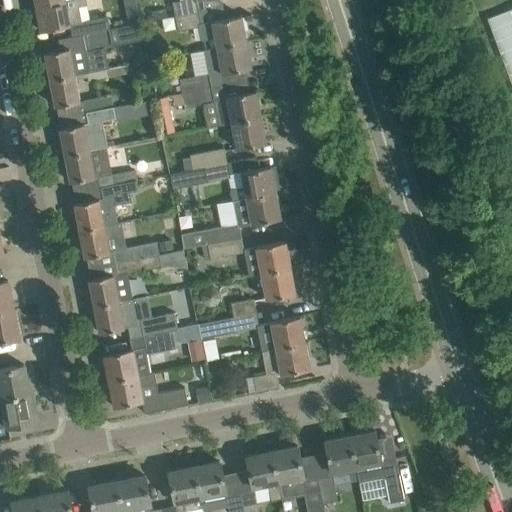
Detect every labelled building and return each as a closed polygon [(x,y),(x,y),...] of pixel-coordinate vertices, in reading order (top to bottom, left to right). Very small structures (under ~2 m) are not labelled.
[(57,0),(35,4),(40,31),(47,29),(60,27),(69,25),(82,23),(79,6),(86,4),(85,0),(57,0)] [(180,0),(172,2),(175,16),(198,12),(195,0),(196,0),(180,0)] [(511,9),(487,19),(511,85),(511,9)] [(177,31),(199,27),(202,40),(215,38),(216,47),(246,41),(241,15),(200,23),(198,12),(175,16),(177,31)] [(84,34),(109,29),(108,18),(82,23),(84,34)] [(119,27),(117,27),(120,41),(141,36),(139,23),(134,24),(128,25),(119,27)] [(45,52),(50,79),(57,78),(74,74),(91,71),(87,51),(112,46),(111,41),(111,38),(109,29),(84,34),(86,44),(60,49),(45,52)] [(246,41),(216,47),(222,73),(252,67),(246,41)] [(159,48),(150,50),(152,59),(161,57),(159,48)] [(128,64),(91,71),(73,75),(74,80),(87,78),(88,81),(130,73),(128,64)] [(220,85),(218,71),(178,78),(181,93),(220,85)] [(78,101),(74,80),(73,75),(57,78),(50,79),(55,106),(57,105),(71,103),(78,101)] [(183,104),(183,107),(214,101),(219,125),(231,122),(251,118),(261,116),(256,90),(223,97),(220,85),(181,93),(174,94),(176,106),(183,104)] [(85,111),(114,105),(112,96),(97,99),(97,97),(83,100),(85,111)] [(165,134),(176,132),(170,103),(159,106),(165,134)] [(116,118),(114,105),(73,114),(76,124),(61,128),(59,128),(65,155),(71,153),(107,147),(107,146),(104,147),(100,121),(102,120),(116,118)] [(261,116),(251,118),(231,122),(236,148),(266,142),(261,116)] [(98,176),(100,187),(137,179),(136,170),(112,174),(107,147),(71,153),(65,155),(70,181),(72,181),(98,176)] [(224,147),(189,154),(190,157),(182,158),(185,170),(227,162),(224,147)] [(170,173),(173,189),(230,177),(227,162),(185,170),(170,173)] [(271,167),(271,165),(241,171),(244,186),(230,189),(232,200),(276,192),(273,180),(278,179),(275,166),(271,167)] [(137,179),(100,187),(102,198),(76,203),(74,203),(79,230),(86,229),(118,222),(115,205),(133,201),(131,191),(139,190),(137,179)] [(236,222),(184,233),(186,248),(201,245),(242,237),(239,226),(281,218),(276,192),(232,200),(236,222)] [(157,243),(156,241),(126,247),(121,221),(118,222),(86,229),(79,230),(85,257),(86,256),(91,255),(113,251),(115,262),(159,253),(157,243)] [(242,237),(201,245),(204,260),(245,252),(242,237)] [(158,242),(160,252),(173,250),(171,240),(158,242)] [(285,240),(275,242),(256,246),(261,273),(281,269),(290,267),(285,240)] [(159,253),(115,262),(117,273),(89,279),(94,306),(100,304),(130,299),(132,298),(127,272),(161,266),(159,253)] [(290,267),(281,269),(261,273),(265,298),(295,293),(290,267)] [(0,310),(13,308),(7,280),(0,281),(0,310)] [(233,316),(256,312),(254,298),(231,302),(233,316)] [(119,329),(127,327),(135,325),(134,320),(130,299),(100,304),(94,306),(99,332),(106,331),(119,329)] [(0,340),(18,337),(13,308),(0,310),(0,340)] [(173,312),(140,319),(143,335),(176,328),(173,312)] [(256,312),(233,316),(230,317),(232,332),(259,328),(256,312)] [(305,342),(300,316),(270,322),(275,348),(305,342)] [(218,335),(215,320),(199,323),(202,338),(218,335)] [(143,335),(130,337),(132,349),(103,354),(108,380),(115,379),(139,374),(150,372),(146,353),(175,348),(173,339),(200,334),(198,324),(176,328),(143,335)] [(275,348),(262,350),(266,373),(253,376),(254,378),(256,391),(279,386),(277,374),(310,368),(305,342),(275,348)] [(24,364),(15,366),(0,368),(0,389),(2,397),(21,394),(29,393),(24,364)] [(108,380),(114,406),(120,405),(143,401),(144,400),(146,412),(150,412),(176,406),(189,404),(185,387),(173,389),(160,392),(159,393),(154,371),(150,372),(139,374),(115,379),(108,380)] [(2,397),(0,397),(0,427),(7,426),(34,421),(29,393),(21,394),(2,397)] [(377,438),(375,430),(350,435),(356,466),(359,481),(384,477),(388,502),(404,499),(396,457),(381,460),(377,438)] [(331,471),(356,466),(350,435),(325,440),(327,450),(327,451),(331,471)] [(297,445),(272,450),(274,460),(278,481),(302,476),(303,476),(299,456),(297,445)] [(274,460),(272,450),(247,455),(249,465),(249,469),(253,486),(267,483),(270,500),(281,498),(278,481),(274,460)] [(229,511),(243,511),(240,493),(226,496),(222,474),(219,460),(194,465),(195,476),(200,497),(202,507),(202,511),(228,507),(229,511)] [(173,490),(175,502),(176,505),(161,508),(162,511),(178,511),(202,507),(200,497),(195,476),(194,465),(169,470),(171,480),(173,490)] [(150,503),(145,475),(116,481),(122,508),(150,503)] [(332,475),(317,478),(323,503),(337,500),(332,475)] [(323,503),(317,478),(303,481),(308,506),(323,503)] [(88,486),(92,506),(93,511),(90,511),(107,511),(108,511),(122,508),(116,481),(88,486)] [(72,511),(72,510),(68,490),(39,496),(41,511),(72,511)] [(240,493),(243,511),(258,511),(256,502),(254,491),(240,493)] [(41,511),(39,496),(11,501),(13,511),(41,511)]
